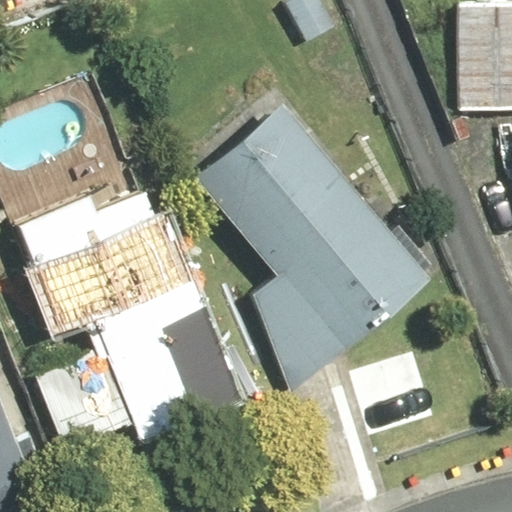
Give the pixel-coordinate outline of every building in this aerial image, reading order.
[(0,0),(0,23),(51,1),(50,0),(0,0)] [(324,0),(277,0),(272,3),(295,47),(337,25),(324,0)] [(511,100),(511,4),(446,1),(441,96),(511,100)] [(428,273),(275,87),(184,162),(269,266),(248,283),(289,387),(428,273)] [(171,195),(20,254),(47,322),(89,305),(100,332),(28,360),(61,445),(133,417),(140,435),(248,393),(171,195)] [(0,501),(36,487),(0,392),(0,501)]
